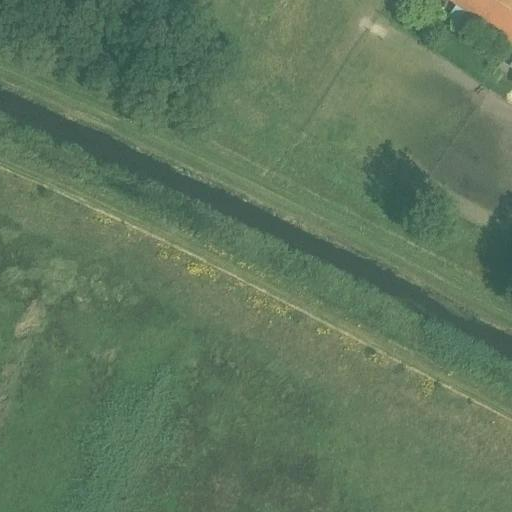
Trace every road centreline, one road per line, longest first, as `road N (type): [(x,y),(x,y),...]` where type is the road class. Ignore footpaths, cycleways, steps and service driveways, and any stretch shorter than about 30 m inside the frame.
road 1 (track): [(511,415),(200,255),(0,164)]
road 2 (track): [(0,54),(329,204),(511,301)]
